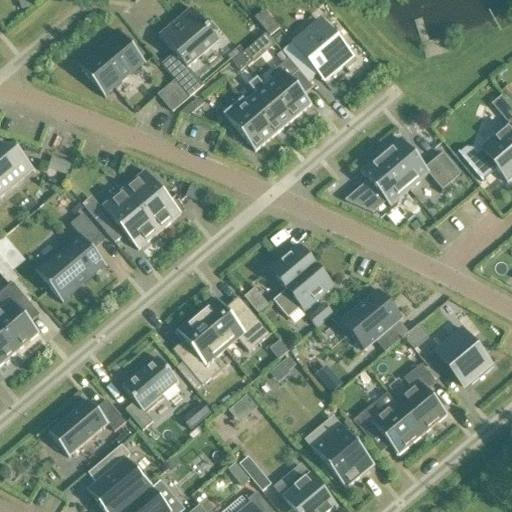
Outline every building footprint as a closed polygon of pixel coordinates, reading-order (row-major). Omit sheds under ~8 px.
[(180,89),(189,101),(203,89),(188,71),(219,45),(191,12),(158,39),(174,57),(161,67),(180,89)] [(274,25),(265,33),(270,39),(279,32),(274,25)] [(290,46),(325,87),(354,62),(324,25),(295,50),(291,45),(290,46)] [(118,35),(77,69),(96,91),(99,89),(105,97),(103,99),(105,102),(146,68),(118,35)] [(238,60),(250,73),(258,67),(246,54),(238,60)] [(250,73),(238,60),(230,67),(242,79),(250,73)] [(256,81),(292,124),(311,108),(282,74),(264,89),(257,81),(256,81)] [(242,101),(274,140),(292,124),(256,81),(248,88),(255,96),(246,104),(243,101),(242,101)] [(180,89),(163,104),(172,115),(189,101),(180,89)] [(274,140),(242,101),(223,117),(255,156),(274,140)] [(197,112),(193,106),(181,115),(189,119),(197,112)] [(511,181),(511,138),(505,130),(479,152),(507,186),(511,181)] [(400,142),(381,158),(410,193),(428,177),(442,193),(460,178),(443,157),(425,172),(400,142)] [(0,202),(24,183),(20,178),(30,169),(17,154),(0,147),(0,202)] [(410,193),(381,158),(361,175),(370,187),(348,206),(374,218),(387,206),(391,209),(410,193)] [(56,159),(52,170),(70,177),(75,165),(56,159)] [(123,192),(159,236),(181,218),(144,174),(123,192)] [(204,194),(192,189),(188,199),(199,204),(204,194)] [(459,238),(494,206),(480,191),(445,222),(459,238)] [(101,210),(138,254),(159,236),(123,192),(101,210)] [(35,274),(63,307),(63,306),(105,270),(105,271),(106,270),(89,249),(101,239),(83,217),(70,228),(78,238),(79,239),(36,275),(36,274),(35,274)] [(102,217),(95,223),(114,246),(121,240),(102,217)] [(297,249),(269,273),(286,293),(315,269),(297,249)] [(286,293),(273,304),(288,322),(301,311),(305,316),(333,291),(315,269),(286,293)] [(12,286),(0,296),(0,334),(18,355),(39,337),(18,312),(28,305),(12,286)] [(254,292),(244,300),(257,317),(267,308),(254,292)] [(377,293),(340,325),(365,354),(376,345),(382,353),(397,341),(391,333),(402,322),(377,293)] [(216,301),(196,318),(226,354),(238,343),(249,356),(270,338),(250,315),(236,326),(216,301)] [(176,335),(194,356),(182,366),(202,390),(221,374),(213,364),(226,354),(196,318),(176,335)] [(418,328),(403,341),(414,353),(429,340),(418,328)] [(432,354),(465,394),(493,371),(460,331),(432,354)] [(0,334),(0,369),(18,355),(0,334)] [(289,360),(281,366),(288,374),(296,368),(289,360)] [(157,361),(122,391),(134,406),(125,414),(143,435),(153,426),(146,417),(164,402),(162,400),(178,386),(157,361)] [(411,391),(394,405),(423,439),(447,418),(427,394),(436,386),(420,368),(403,382),(411,391)] [(326,369),(315,379),(331,396),(341,387),(326,369)] [(247,396),(229,412),(239,424),(257,408),(247,396)] [(88,403),(48,437),(68,461),(108,428),(114,436),(125,426),(106,403),(95,412),(88,403)] [(370,410),(353,425),(368,443),(378,435),(398,460),(423,439),(394,405),(378,419),(370,410)] [(202,406),(191,415),(200,425),(210,417),(202,406)] [(340,427),(311,452),(325,468),(321,471),(331,483),(335,480),(346,493),(375,469),(340,427)] [(94,503),(101,511),(120,511),(149,489),(126,462),(130,459),(122,449),(88,477),(100,491),(96,494),(100,499),(94,503)] [(173,460),(165,467),(169,472),(170,474),(178,467),(173,460)] [(247,461),(240,468),(263,494),(271,488),(247,461)] [(309,477),(281,500),(290,511),(336,511),(338,511),(309,477)] [(120,511),(168,511),(149,489),(120,511)] [(260,511),(250,498),(241,505),(248,511),(260,511)]
